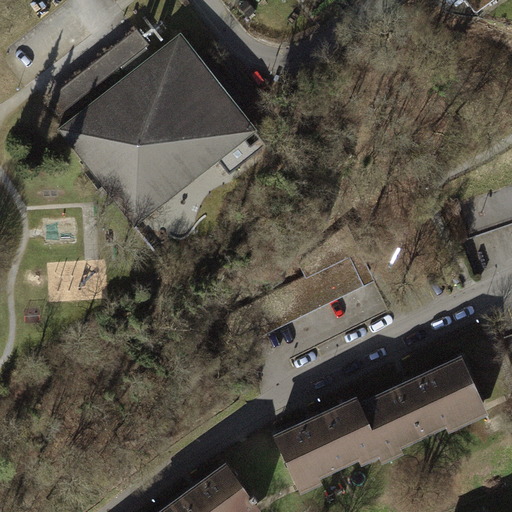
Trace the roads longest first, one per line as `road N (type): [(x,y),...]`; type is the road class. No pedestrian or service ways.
road 1 (residential): [(511,282),(368,348),(226,432),(113,511)]
road 2 (residential): [(206,0),(256,53),(300,60),(383,0)]
